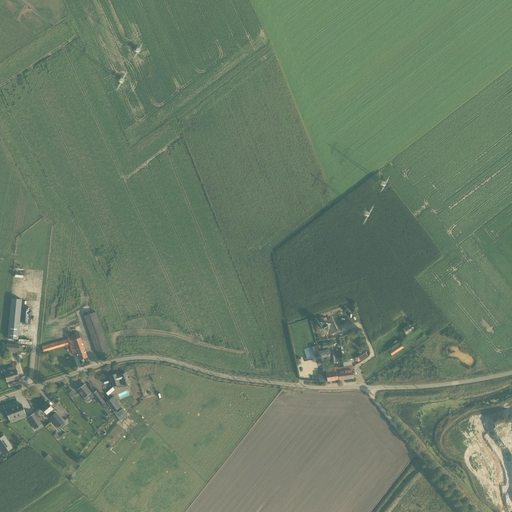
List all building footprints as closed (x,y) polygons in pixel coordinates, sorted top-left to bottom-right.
[(18,339),(21,300),(12,299),(8,338),(18,339)] [(83,316),(97,354),(109,350),(95,312),(83,316)] [(323,330),(324,331),(326,335),(329,333),(330,334),(337,331),(331,318),(325,321),(322,317),(319,318),(321,324),(321,326),(321,327),(321,329),(323,330)] [(409,327),(408,325),(402,328),(406,335),(416,329),(414,325),(409,327)] [(79,360),(87,357),(79,333),(67,337),(73,354),(76,353),(79,360)] [(68,344),(66,339),(41,346),(43,352),(68,344)] [(6,351),(19,352),(19,344),(7,343),(6,351)] [(403,343),(401,344),(400,343),(388,350),(391,355),(403,348),(402,347),(405,345),(403,343)] [(317,346),(312,347),(315,357),(320,356),(330,353),(329,349),(318,352),(318,350),(317,346)] [(368,355),(365,351),(362,353),(363,354),(358,357),(360,361),(368,355)] [(345,379),(353,378),(351,361),(343,362),(343,367),(345,379)] [(334,367),(334,370),(334,372),(336,372),(338,372),(339,380),(345,379),(343,367),(337,368),(337,367),(334,367)] [(7,382),(19,378),(16,368),(12,369),(12,372),(4,374),(7,382)] [(338,372),(336,372),(334,372),(334,370),(330,370),(330,371),(326,371),(326,373),(322,374),(323,382),(327,381),(339,380),(338,372)] [(110,383),(112,382),(113,387),(116,386),(116,388),(126,387),(127,386),(128,385),(128,384),(129,384),(126,373),(120,374),(120,375),(116,377),(115,374),(110,376),(109,377),(110,383)] [(91,399),(95,397),(97,400),(101,398),(96,391),(92,394),(91,393),(85,384),(77,389),(84,398),(88,395),(91,399)] [(112,387),(105,393),(108,395),(114,390),(112,387)] [(106,402),(114,412),(121,407),(113,397),(106,402)] [(63,422),(56,413),(55,413),(52,410),(53,409),(48,403),(41,408),(46,414),(47,414),(50,418),(57,427),(63,422)] [(23,404),(6,411),(9,419),(14,417),(15,419),(21,417),(20,416),(27,413),(23,404)] [(115,414),(118,418),(125,412),(122,409),(115,414)] [(28,417),(36,428),(42,425),(34,413),(28,417)] [(0,447),(4,454),(12,448),(4,436),(0,438),(0,447)]
